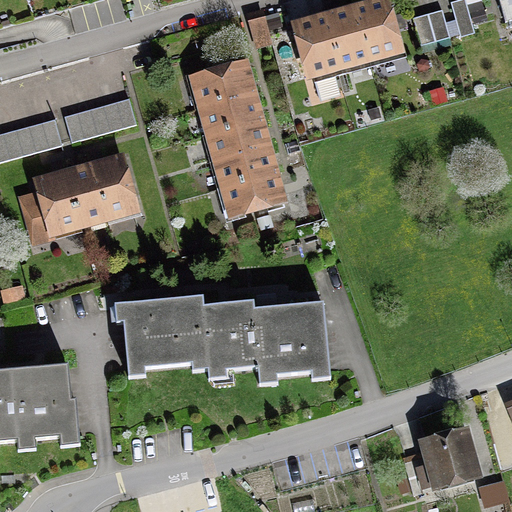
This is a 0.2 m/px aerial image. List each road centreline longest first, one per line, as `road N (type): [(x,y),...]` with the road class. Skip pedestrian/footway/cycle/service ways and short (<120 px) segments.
road 1 (residential): [(511,367),(377,416),(88,492),(66,511)]
road 2 (residential): [(256,0),(0,66)]
